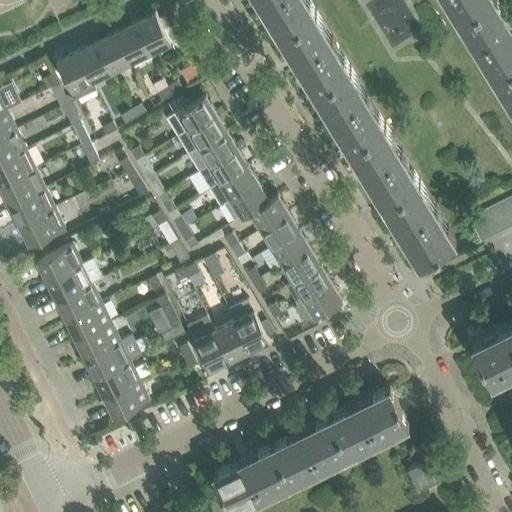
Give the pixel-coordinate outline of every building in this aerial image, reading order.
[(261,0),(280,32),(317,9),(311,0),(261,0)] [(449,0),(460,16),(486,0),(449,0)] [(511,19),(500,0),(486,0),(460,16),(495,73),(511,62),(511,19)] [(136,19),(151,50),(171,40),(156,9),(136,19)] [(315,87),(351,65),(317,9),(280,32),(315,87)] [(116,28),(131,60),(151,50),(136,19),(116,28)] [(97,38),(112,69),(131,60),(116,28),(97,38)] [(77,48),(93,79),(112,69),(97,38),(77,48)] [(93,79),(77,48),(57,57),(72,89),(93,79)] [(511,62),(495,73),(511,101),(511,62)] [(351,65),(315,87),(350,145),(386,122),(351,65)] [(51,85),(60,81),(54,70),(48,73),(46,74),(47,76),(51,85)] [(168,84),(174,92),(183,86),(178,78),(168,84)] [(60,81),(51,85),(57,96),(65,92),(60,81)] [(174,92),(168,84),(158,91),(163,99),(174,92)] [(178,133),(188,127),(216,110),(205,92),(202,94),(199,90),(186,98),(188,102),(175,110),(167,115),(178,133)] [(188,102),(186,98),(183,93),(170,102),(175,110),(188,102)] [(76,110),(71,100),(63,104),(68,115),(76,110)] [(131,107),(136,115),(146,108),(142,100),(131,107)] [(7,107),(0,110),(0,134),(17,126),(7,107)] [(136,115),(131,107),(121,113),(126,121),(136,115)] [(72,123),(81,119),(76,110),(68,115),(72,123)] [(216,110),(188,127),(178,133),(189,150),(199,144),(227,127),(216,110)] [(102,124),(107,132),(118,126),(113,118),(102,124)] [(81,119),(72,123),(76,132),(85,127),(81,119)] [(384,200),(421,178),(410,161),(386,122),(350,145),(384,200)] [(17,126),(0,134),(0,158),(26,146),(17,126)] [(82,142),(90,138),(85,127),(76,132),(82,142)] [(227,127),(199,144),(189,150),(200,168),(237,145),(227,127)] [(90,138),(82,142),(87,153),(96,149),(90,138)] [(139,143),(131,148),(137,158),(145,153),(139,143)] [(210,185),(220,179),(248,162),(237,145),(200,168),(210,185)] [(0,182),(0,183),(36,165),(26,146),(0,158),(0,182)] [(96,149),(87,153),(91,162),(100,158),(96,149)] [(145,153),(137,158),(148,176),(155,171),(145,153)] [(125,169),(133,164),(127,155),(120,160),(125,169)] [(248,162),(220,179),(210,185),(221,203),(224,200),(231,197),(259,179),(248,162)] [(133,164),(125,169),(132,180),(140,175),(133,164)] [(0,183),(10,202),(12,200),(45,184),(36,165),(0,183)] [(132,180),(125,169),(110,178),(125,202),(149,189),(140,175),(132,180)] [(155,171),(148,176),(158,193),(166,188),(155,171)] [(384,200),(403,232),(420,258),(456,236),(421,178),(384,200)] [(259,179),(231,197),(224,200),(234,217),(241,213),(242,215),(250,209),(269,197),(259,179)] [(19,221),(55,204),(45,184),(12,200),(10,202),(19,221)] [(166,188),(158,193),(169,211),(177,206),(166,188)] [(261,227),(289,210),(278,191),(269,197),(250,209),(261,227)] [(511,192),(502,198),(511,217),(511,192)] [(491,203),(504,227),(511,222),(511,217),(502,198),(491,203)] [(480,208),(493,232),(504,227),(491,203),(480,208)] [(55,204),(19,221),(29,242),(65,224),(55,204)] [(166,218),(160,208),(152,213),(158,223),(166,218)] [(493,232),(480,208),(469,214),(481,238),(493,232)] [(289,210),(261,227),(272,244),(300,227),(289,210)] [(181,213),(173,218),(179,228),(187,223),(181,213)] [(187,223),(179,228),(186,238),(190,246),(198,241),(194,233),(187,223)] [(171,227),(163,231),(170,242),(178,237),(171,227)] [(300,227),(272,244),(282,261),(310,244),(300,227)] [(231,246),(239,241),(233,230),(225,235),(231,246)] [(178,237),(170,242),(181,260),(189,256),(185,249),(184,247),(178,237)] [(47,278),(83,260),(73,240),(37,258),(47,278)] [(239,241),(231,246),(237,255),(245,250),(239,241)] [(310,244),(282,261),(293,279),(321,262),(310,244)] [(215,251),(204,256),(208,264),(219,259),(215,251)] [(56,297),(92,280),(103,274),(94,255),(83,260),(47,278),(56,297)] [(208,264),(213,275),(224,271),(219,259),(208,264)] [(184,265),(189,274),(199,269),(195,260),(184,265)] [(321,262),(293,279),(286,283),(297,300),(304,296),(332,279),(321,262)] [(189,274),(184,265),(174,271),(178,279),(189,274)] [(253,281),(261,276),(254,265),(246,270),(253,281)] [(162,283),(157,273),(148,277),(153,288),(162,283)] [(261,276),(253,281),(259,290),(267,285),(261,276)] [(332,279),(304,296),(297,300),(296,305),(298,309),(301,314),(304,317),(308,319),(326,307),(329,311),(342,303),(339,299),(343,297),(332,279)] [(66,317),(102,299),(92,280),(56,297),(66,317)] [(229,306),(234,317),(249,348),(270,338),(249,296),(229,306)] [(75,336),(111,319),(102,299),(66,317),(75,336)] [(274,315),(282,310),(276,299),(268,304),(274,315)] [(155,322),(167,316),(176,312),(170,300),(149,311),(155,322)] [(176,312),(167,316),(155,322),(160,332),(181,322),(176,312)] [(249,348),(234,317),(215,326),(230,358),(249,348)] [(511,366),(511,318),(473,338),(492,377),(511,366)] [(85,356),(121,338),(111,319),(75,336),(85,356)] [(230,358),(215,326),(194,336),(210,368),(230,358)] [(94,375),(130,357),(121,338),(85,356),(94,375)] [(184,356),(193,351),(187,340),(179,344),(184,356)] [(193,351),(184,356),(189,366),(198,361),(193,351)] [(104,394),(140,377),(130,357),(94,375),(104,394)] [(140,377),(104,394),(114,415),(150,397),(140,377)] [(329,413),(349,452),(409,422),(390,383),(329,413)] [(272,442),(291,480),(349,452),(329,413),(272,442)] [(291,480),(272,442),(213,470),(232,509),(291,480)] [(450,472),(440,452),(408,467),(418,488),(450,472)]
